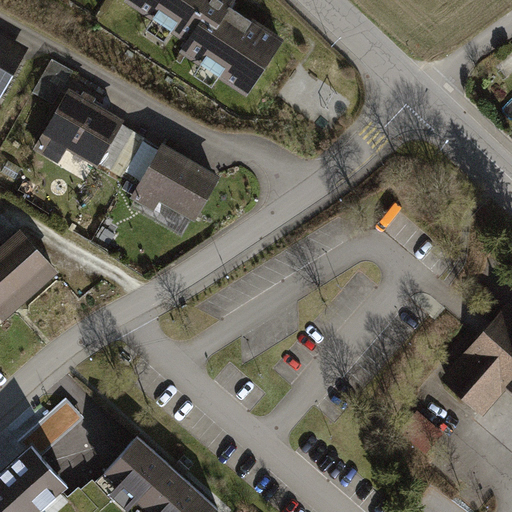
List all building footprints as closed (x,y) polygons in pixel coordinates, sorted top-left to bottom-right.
[(237,0),(124,0),(121,4),(182,44),(175,55),(240,97),(276,42),(229,12),(237,0)] [(0,99),(28,49),(0,33),(0,99)] [(143,137),(66,93),(35,146),(83,174),(89,165),(117,182),(143,137)] [(219,180),(160,147),(130,201),(149,212),(154,204),(193,226),(219,180)] [(0,315),(57,264),(18,220),(0,236),(0,315)] [(511,309),(505,303),(480,331),(435,382),(476,419),(502,390),(511,398),(511,309)] [(206,511),(214,504),(133,430),(98,468),(111,478),(103,487),(122,504),(131,495),(149,511),(206,511)] [(26,445),(0,468),(0,511),(30,511),(61,483),(26,445)]
